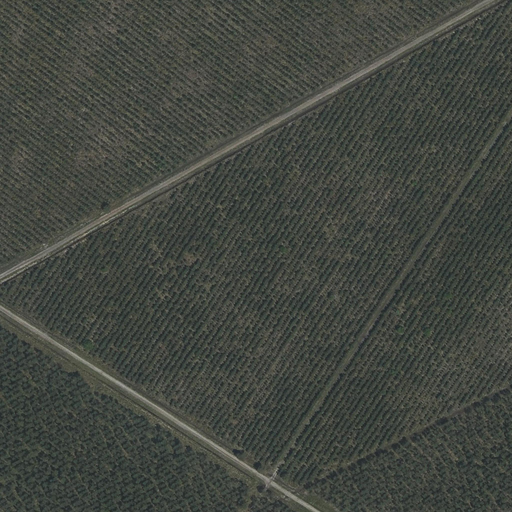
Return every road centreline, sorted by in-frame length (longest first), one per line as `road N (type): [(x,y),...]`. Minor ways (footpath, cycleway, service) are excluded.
road 1 (track): [(484,0),(0,271)]
road 2 (track): [(319,511),(0,306)]
